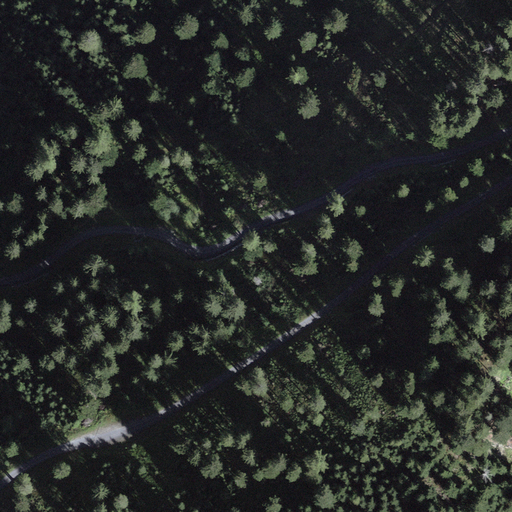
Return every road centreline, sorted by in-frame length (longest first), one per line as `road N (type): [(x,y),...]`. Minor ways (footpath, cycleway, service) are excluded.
road 1 (track): [(511,180),(416,235),(272,346),(178,405),(46,456),(0,485)]
road 2 (track): [(0,281),(32,271),(81,233),(151,231),(209,251),(372,170),(511,129)]
